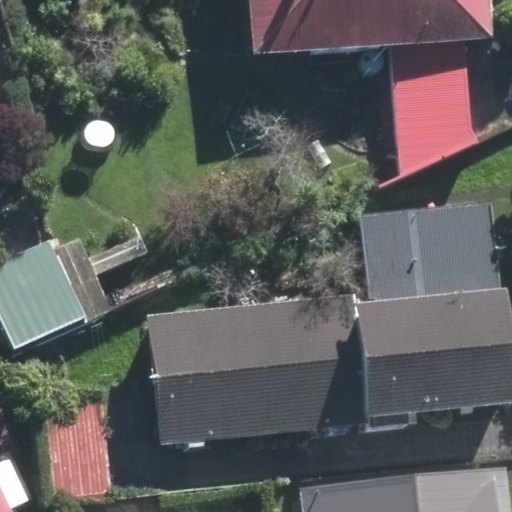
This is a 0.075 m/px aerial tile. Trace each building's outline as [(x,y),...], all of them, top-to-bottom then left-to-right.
[(384,51),(392,178),(465,145),(459,46),(484,43),(480,0),(233,0),(237,60),(384,51)] [(506,407),(483,205),(350,220),(360,308),(349,309),(348,299),(139,322),(154,453),(409,424),(408,418),(506,407)] [(0,360),(68,332),(34,251),(0,266),(0,360)] [(97,398),(31,404),(41,506),(107,500),(97,398)] [(503,511),(499,465),(291,488),(293,511),(503,511)] [(268,511),(266,491),(225,493),(225,511),(268,511)]
